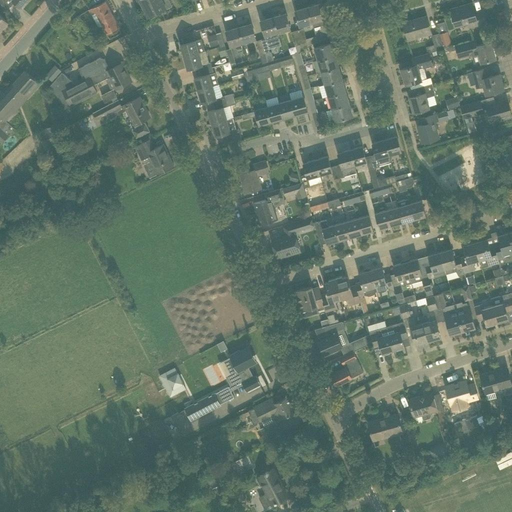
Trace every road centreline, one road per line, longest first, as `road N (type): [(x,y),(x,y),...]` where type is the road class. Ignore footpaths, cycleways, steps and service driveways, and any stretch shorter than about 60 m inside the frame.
road 1 (residential): [(201,159),(274,139),(292,154),(395,126),(399,110),(365,0)]
road 2 (unclassified): [(511,206),(470,216),(444,236),(264,284)]
road 3 (residential): [(332,418),(511,343)]
road 4 (unclassified): [(332,418),(264,284)]
road 5 (unclassified): [(264,284),(201,159)]
road 6 (residential): [(139,38),(271,0)]
road 7 (unclassified): [(201,159),(139,38)]
